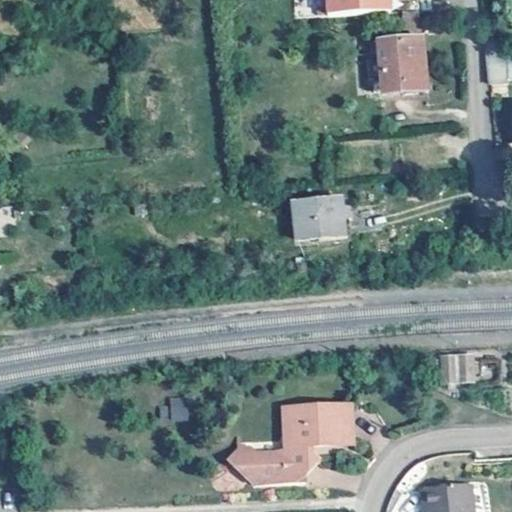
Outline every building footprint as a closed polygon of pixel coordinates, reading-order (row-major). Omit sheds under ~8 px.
[(321,0),(322,13),(385,10),(384,0),(321,0)] [(415,24),(415,8),(410,9),(399,9),(399,25),(415,24)] [(422,89),(418,39),(376,42),(380,91),(422,89)] [(511,53),(484,53),(487,95),(505,94),(505,90),(511,89),(511,53)] [(340,237),(338,199),(290,201),(292,239),(340,237)] [(440,354),(440,384),(476,384),(475,353),(440,354)] [(171,422),(189,420),(187,397),(169,398),(171,422)] [(350,443),(349,405),(288,407),(289,444),(282,452),(265,453),(260,455),(249,445),(244,451),(239,446),(228,459),(254,483),(305,481),(304,473),(319,459),(310,450),(310,445),(350,443)] [(473,511),(470,478),(423,483),(424,500),(430,499),(430,511),(473,511)]
